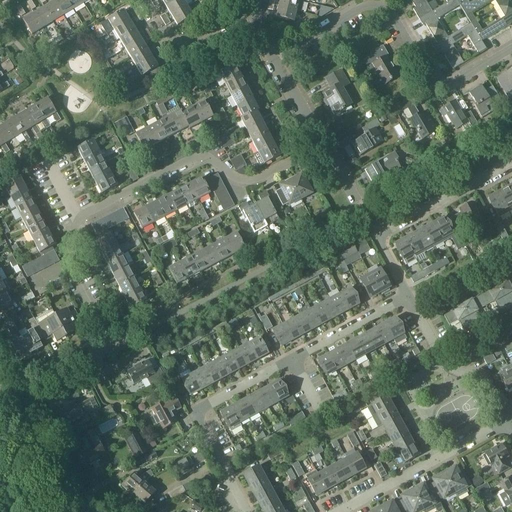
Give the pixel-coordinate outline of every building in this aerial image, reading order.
[(31,0),(27,3),(31,10),(36,8),(31,0)] [(73,10),(66,0),(55,0),(54,1),(63,16),(73,10)] [(80,0),(66,0),(73,10),(83,4),(80,0)] [(178,0),(166,8),(171,17),(187,7),(191,4),(188,0),(178,0)] [(295,0),(280,0),(278,7),(296,11),(301,13),(304,2),(295,0)] [(410,0),(415,8),(413,10),(419,20),(432,13),(424,0),(445,0),(447,3),(452,0),(410,0)] [(452,0),(447,3),(432,13),(419,20),(422,25),(424,24),(437,44),(448,38),(437,20),(460,6),(459,6),(455,0),(452,0)] [(475,0),(469,4),(466,0),(455,0),(459,6),(460,6),(466,16),(471,13),(492,0),(475,0)] [(482,31),(471,13),(466,16),(471,24),(482,42),(511,23),(511,6),(508,0),(493,0),(504,18),(482,31)] [(63,16),(54,1),(44,7),(53,22),(63,16)] [(21,7),(17,9),(21,17),(25,14),(21,7)] [(44,7),(33,13),(43,29),(53,22),(44,7)] [(193,17),(187,7),(171,17),(177,26),(193,17)] [(296,11),(278,7),(276,18),(294,22),(296,11)] [(113,30),(130,21),(124,11),(107,20),(113,30)] [(43,29),(33,13),(23,20),(32,35),(43,29)] [(135,30),(130,21),(113,30),(119,40),(135,30)] [(442,52),(453,70),(464,64),(452,46),(467,36),(478,55),(486,50),(482,42),(471,24),(448,38),(437,44),(432,47),(433,50),(437,55),(442,52)] [(141,40),(135,30),(119,40),(115,42),(120,52),(125,49),(141,40)] [(147,49),(141,40),(125,49),(130,58),(147,49)] [(377,75),(383,85),(398,77),(386,57),(388,56),(383,46),(370,54),(371,56),(363,61),(373,77),(377,75)] [(147,49),(130,58),(136,68),(152,58),(147,49)] [(158,67),(152,58),(136,68),(141,77),(158,67)] [(231,62),(217,70),(225,85),(241,77),(234,65),(233,66),(231,62)] [(498,78),(496,79),(509,102),(511,100),(511,66),(510,68),(511,70),(507,73),(498,78)] [(352,106),(342,90),(349,86),(340,71),(325,79),(331,89),(321,95),(328,107),(330,106),(335,115),(352,106)] [(23,82),(19,77),(15,80),(19,85),(23,82)] [(205,95),(210,93),(207,88),(208,88),(202,77),(197,80),(203,91),(205,95)] [(241,77),(225,85),(231,97),(247,88),(241,77)] [(0,91),(1,91),(2,91),(9,87),(7,82),(0,86),(0,91)] [(481,86),(469,93),(469,94),(475,104),(474,105),(473,105),(474,106),(481,119),(503,106),(493,89),(485,94),(484,92),(481,86)] [(252,100),(247,88),(231,97),(237,108),(252,100)] [(47,99),(36,105),(45,119),(46,120),(52,116),(57,123),(61,121),(56,113),(47,99)] [(259,111),(252,100),(237,108),(242,118),(242,119),(256,112),(256,113),(259,111)] [(410,100),(393,110),(397,116),(403,112),(408,121),(410,120),(422,140),(437,132),(426,114),(420,117),(410,100)] [(464,116),(455,101),(442,109),(442,110),(439,112),(442,118),(446,116),(455,131),(468,123),(471,128),(477,125),(470,112),(464,116)] [(204,102),(193,108),(201,124),(212,118),(204,102)] [(36,105),(26,111),(35,126),(36,126),(42,122),(46,129),(51,127),(46,120),(45,119),(36,105)] [(201,124),(193,108),(182,113),(181,111),(181,112),(190,130),(201,124)] [(26,111),(16,118),(25,132),(26,132),(32,128),(36,136),(41,133),(36,126),(35,126),(26,111)] [(190,130),(181,112),(169,117),(178,133),(188,128),(189,130),(190,130)] [(242,119),(242,118),(239,120),(246,131),(262,123),(256,113),(256,112),(242,119)] [(387,120),(384,115),(378,118),(381,123),(387,120)] [(127,117),(121,120),(125,128),(129,136),(135,133),(127,117)] [(178,133),(169,117),(159,123),(167,139),(178,133)] [(25,132),(16,118),(6,124),(15,138),(19,144),(25,140),(26,142),(30,139),(26,132),(25,132)] [(380,126),(376,119),(361,128),(365,135),(351,144),(359,157),(372,149),(371,148),(383,141),(375,129),(380,126)] [(115,124),(119,132),(125,128),(121,120),(115,124)] [(159,123),(147,129),(155,145),(167,139),(159,123)] [(262,123),(246,131),(251,142),(268,134),(262,123)] [(6,124),(0,127),(0,137),(4,145),(5,144),(11,141),(16,148),(20,145),(19,144),(15,138),(6,124)] [(471,143),(482,136),(477,128),(471,131),(473,135),(468,138),(471,143)] [(155,145),(147,129),(135,136),(143,151),(155,145)] [(221,144),(231,139),(228,133),(218,139),(221,144)] [(274,145),(268,134),(251,142),(257,154),(274,145)] [(0,137),(0,147),(1,147),(5,154),(10,151),(5,144),(4,145),(0,137)] [(234,144),(231,139),(221,144),(223,149),(234,144)] [(83,161),(99,153),(93,141),(77,149),(83,161)] [(455,150),(451,143),(447,146),(451,153),(455,150)] [(274,145),(257,154),(264,165),(280,157),(274,145)] [(349,158),(354,155),(349,145),(344,149),(349,158)] [(400,167),(392,153),(396,151),(394,147),(389,150),(391,153),(366,169),(374,183),(400,167)] [(99,153),(83,161),(89,172),(105,164),(110,161),(108,157),(103,160),(99,153)] [(232,166),(243,161),(240,155),(230,161),(232,166)] [(246,166),(243,161),(232,166),(235,172),(243,168),(246,166)] [(110,175),(105,164),(89,172),(95,183),(110,175)] [(136,177),(130,165),(125,168),(131,179),(136,177)] [(290,180),(300,200),(311,194),(310,192),(316,189),(309,175),(303,178),(301,174),(290,180)] [(110,175),(95,183),(101,195),(116,187),(110,175)] [(209,186),(220,180),(217,175),(206,180),(209,186)] [(11,198),(27,190),(21,177),(5,186),(11,198)] [(194,192),(198,201),(209,195),(201,179),(190,185),(194,192)] [(223,186),(220,180),(209,186),(212,191),(223,186)] [(300,200),(290,180),(279,186),(280,189),(275,193),(282,207),(288,204),(289,206),(300,200)] [(190,185),(179,191),(187,207),(198,201),(194,192),(190,185)] [(226,191),(223,186),(212,191),(215,196),(226,191)] [(511,195),(508,188),(499,193),(509,213),(511,211),(511,195)] [(32,200),(27,190),(11,198),(16,209),(32,200)] [(187,207),(179,191),(167,197),(175,213),(187,207)] [(226,191),(215,196),(218,202),(228,196),(226,191)] [(254,205),(266,227),(279,220),(270,204),(271,203),(266,192),(258,197),(260,202),(254,205)] [(509,213),(499,193),(488,199),(499,218),(509,213)] [(231,202),(228,196),(218,202),(220,207),(231,202)] [(167,197),(156,202),(165,218),(175,213),(167,197)] [(38,212),(32,200),(16,209),(21,218),(22,220),(38,212)] [(156,202),(145,208),(153,224),(165,218),(156,202)] [(231,202),(220,207),(223,213),(234,207),(231,202)] [(266,227),(254,205),(248,208),(246,203),(237,207),(242,216),(244,215),(254,234),(266,227)] [(462,213),(451,219),(458,232),(477,223),(476,221),(479,219),(481,218),(473,203),(472,203),(466,206),(465,204),(460,207),(461,209),(460,209),(462,213)] [(153,224),(145,208),(133,214),(142,230),(153,224)] [(118,212),(123,222),(128,220),(122,209),(118,212)] [(38,212),(22,220),(28,231),(44,223),(38,212)] [(118,212),(113,214),(118,225),(123,222),(118,212)] [(113,214),(107,217),(113,228),(118,225),(113,214)] [(113,228),(107,217),(102,220),(107,230),(108,230),(113,228)] [(444,218),(434,224),(444,243),(452,239),(452,234),(444,218)] [(102,220),(97,223),(102,233),(107,230),(102,220)] [(494,229),(490,220),(484,223),(488,232),(494,229)] [(49,234),(44,223),(28,231),(33,242),(49,234)] [(102,233),(97,223),(91,226),(96,236),(98,235),(102,233)] [(434,224),(424,229),(434,248),(444,243),(434,224)] [(503,242),(509,239),(502,227),(496,230),(503,242)] [(424,229),(415,234),(425,253),(434,248),(424,229)] [(101,253),(117,245),(111,233),(110,233),(100,238),(95,241),(101,253)] [(49,234),(33,242),(39,254),(55,246),(49,234)] [(225,240),(233,255),(244,250),(236,234),(225,240)] [(425,253),(415,234),(411,236),(410,235),(406,237),(407,239),(405,240),(415,258),(416,258),(425,253)] [(352,244),(356,252),(367,246),(363,238),(352,244)] [(233,255),(225,240),(213,245),(222,261),(233,255)] [(415,258),(405,240),(395,245),(403,261),(403,260),(406,265),(416,260),(416,258),(415,258)] [(356,252),(352,244),(338,251),(342,259),(342,260),(356,253),(356,252)] [(117,245),(101,253),(107,264),(123,256),(117,245)] [(222,261),(213,245),(202,251),(210,267),(222,261)] [(202,251),(191,257),(199,273),(210,267),(202,251)] [(49,254),(54,265),(59,262),(53,252),(49,254)] [(54,265),(49,254),(43,256),(49,267),(54,265)] [(43,256),(38,259),(44,270),(49,267),(43,256)] [(123,256),(107,264),(113,276),(128,267),(123,256)] [(191,257),(180,263),(188,279),(199,273),(191,257)] [(44,270),(38,259),(32,262),(38,273),(44,270)] [(342,260),(342,259),(336,262),(342,275),(348,272),(342,260)] [(32,262),(27,265),(33,275),(38,273),(32,262)] [(188,279),(180,263),(168,269),(176,285),(188,279)] [(33,275),(27,265),(21,268),(27,278),(33,275)] [(422,271),(425,277),(435,271),(432,266),(422,271)] [(134,278),(128,267),(113,276),(118,286),(134,278)] [(325,268),(316,273),(317,276),(327,271),(325,268)] [(370,276),(379,293),(380,293),(382,295),(389,291),(388,289),(389,288),(379,270),(370,276)] [(425,277),(422,271),(410,278),(413,284),(426,277),(425,277)] [(316,273),(306,278),(308,282),(317,276),(316,273)] [(379,293),(370,276),(360,281),(370,299),(379,293)] [(134,278),(118,286),(124,298),(140,290),(134,278)] [(308,282),(306,278),(297,284),(298,287),(308,282)] [(511,279),(498,287),(510,309),(511,308),(511,279)] [(298,287),(297,284),(287,289),(289,292),(298,287)] [(498,287),(480,297),(485,306),(494,302),(499,311),(500,310),(502,313),(510,309),(498,287)] [(287,289),(278,294),(280,297),(289,292),(287,289)] [(350,289),(340,295),(348,310),(359,305),(350,289)] [(146,301),(140,290),(124,298),(130,309),(146,301)] [(13,306),(7,294),(0,297),(0,312),(7,309),(10,316),(15,314),(11,306),(13,306)] [(21,299),(23,304),(34,299),(31,294),(21,299)] [(280,297),(278,294),(268,299),(270,302),(280,297)] [(348,310),(340,295),(330,300),(339,316),(348,310)] [(485,306),(480,297),(462,306),(474,329),(482,324),(480,321),(481,320),(477,311),(485,306)] [(330,300),(321,305),(329,321),(339,316),(330,300)] [(329,321),(321,305),(311,311),(320,326),(329,321)] [(474,329),(462,306),(444,316),(449,326),(458,321),(463,330),(464,329),(466,333),(474,329)] [(69,309),(56,315),(67,338),(71,336),(70,333),(83,327),(75,311),(70,313),(69,309)] [(311,311),(302,316),(310,331),(320,326),(311,311)] [(54,316),(38,325),(42,333),(46,341),(53,337),(56,343),(67,338),(56,315),(54,316)] [(266,315),(259,319),(266,331),(272,328),(266,315)] [(310,331),(302,316),(292,321),(301,336),(310,331)] [(42,333),(38,325),(37,325),(36,322),(35,323),(33,319),(28,322),(32,330),(27,333),(28,335),(22,338),(32,356),(38,353),(37,351),(42,349),(36,336),(42,333)] [(231,329),(239,325),(239,324),(237,322),(236,319),(228,323),(231,329)] [(395,319),(385,325),(396,345),(406,340),(395,319)] [(292,321),(283,326),(291,341),(301,336),(292,321)] [(21,338),(16,327),(13,322),(2,327),(5,333),(9,331),(14,342),(11,343),(16,355),(14,356),(18,363),(32,356),(22,338),(21,338)] [(227,326),(225,323),(216,328),(217,331),(227,326)] [(385,325),(375,330),(384,345),(393,340),(396,345),(385,325)] [(291,341),(283,326),(273,332),(281,347),(291,341)] [(217,331),(216,328),(206,333),(208,336),(217,331)] [(375,330),(366,335),(374,350),(384,345),(375,330)] [(208,336),(206,333),(197,338),(198,341),(208,336)] [(374,350),(366,335),(356,340),(365,355),(374,350)] [(198,341),(197,338),(187,343),(189,346),(198,341)] [(249,344),(257,360),(268,354),(259,339),(249,344)] [(365,355),(356,340),(347,345),(355,360),(365,355)] [(189,346),(187,343),(178,348),(179,352),(189,346)] [(257,360),(249,344),(240,349),(248,365),(257,360)] [(355,360),(347,345),(337,350),(346,366),(355,360)] [(240,349),(230,355),(238,370),(248,365),(240,349)] [(346,366),(337,350),(328,355),(336,371),(346,366)] [(230,355),(221,360),(229,375),(238,370),(230,355)] [(336,371),(328,355),(318,361),(326,376),(336,371)] [(221,360),(211,365),(219,380),(229,375),(221,360)] [(135,369),(128,373),(135,385),(142,382),(148,379),(151,384),(164,378),(159,369),(153,372),(148,363),(141,366),(135,369)] [(211,365),(202,370),(210,385),(219,380),(211,365)] [(511,374),(508,366),(501,370),(502,372),(493,377),(495,381),(500,378),(508,392),(511,389),(511,374)] [(201,391),(192,375),(189,370),(179,375),(181,378),(180,378),(190,396),(201,391)] [(202,370),(192,375),(201,391),(210,385),(202,370)] [(272,386),(269,387),(277,403),(288,397),(279,382),(277,383),(276,382),(271,384),(272,386)] [(277,403),(269,387),(260,393),(268,408),(277,403)] [(79,397),(75,390),(66,395),(69,402),(79,397)] [(344,390),(332,397),(335,403),(347,396),(344,390)] [(260,393),(250,398),(258,413),(268,408),(260,393)] [(160,406),(152,410),(155,416),(152,417),(156,425),(159,423),(163,429),(176,422),(171,413),(180,409),(174,396),(159,404),(160,406)] [(96,397),(93,399),(85,402),(89,411),(89,412),(100,407),(96,397)] [(372,418),(392,407),(387,397),(367,408),(372,418)] [(258,413),(250,398),(241,403),(249,418),(258,413)] [(84,419),(82,414),(89,411),(85,402),(78,406),(57,416),(64,429),(84,419)] [(241,403),(231,408),(239,423),(240,423),(249,418),(241,403)] [(345,413),(348,418),(360,412),(357,406),(345,413)] [(110,407),(103,411),(106,417),(113,413),(110,407)] [(392,407),(372,418),(367,421),(372,431),(382,425),(398,417),(392,407)] [(239,423),(231,408),(221,414),(229,429),(231,432),(241,427),(240,423),(239,423)] [(287,421),(291,427),(305,419),(302,413),(287,421)] [(398,417),(382,425),(387,435),(403,426),(398,417)] [(403,426),(387,435),(393,444),(408,436),(403,426)] [(94,431),(80,438),(83,445),(84,445),(85,448),(75,453),(82,466),(88,463),(89,465),(98,461),(97,459),(104,456),(97,442),(99,441),(94,431)] [(352,433),(347,436),(353,448),(359,445),(352,433)] [(138,434),(128,440),(137,458),(147,452),(138,434)] [(413,445),(408,436),(393,444),(398,454),(413,445)] [(419,456),(413,445),(398,454),(403,464),(419,456)] [(501,445),(485,454),(491,466),(494,465),(499,475),(509,469),(504,459),(508,457),(506,453),(507,452),(507,451),(506,449),(505,449),(503,449),(501,445)] [(267,455),(270,461),(282,454),(279,448),(267,455)] [(154,452),(147,455),(133,462),(137,469),(150,462),(158,458),(154,452)] [(357,454),(346,460),(355,475),(365,469),(357,454)] [(355,475),(346,460),(337,465),(346,480),(355,475)] [(298,478),(299,478),(304,475),(298,462),(292,465),(298,478)] [(380,463),(374,466),(381,479),(387,476),(380,463)] [(337,465),(328,470),(336,485),(346,480),(337,465)] [(249,486),(264,477),(258,467),(243,475),(249,486)] [(451,470),(444,474),(455,493),(457,498),(468,493),(466,490),(472,487),(462,468),(453,473),(451,470)] [(336,485),(328,470),(318,475),(316,471),(326,490),(336,485)] [(131,495),(133,494),(134,495),(147,480),(153,476),(151,471),(142,476),(139,479),(136,477),(133,474),(128,480),(127,479),(121,486),(131,495)] [(326,490),(316,471),(305,476),(316,496),(326,490)] [(438,480),(430,485),(436,497),(441,494),(444,499),(455,493),(444,474),(437,478),(438,480)] [(470,483),(477,489),(478,488),(484,481),(477,475),(471,482),(470,483)] [(147,480),(134,495),(144,504),(154,493),(145,484),(149,479),(153,477),(153,476),(147,480)] [(505,493),(499,496),(506,508),(511,505),(511,504),(511,476),(511,477),(501,483),(506,492),(505,493)] [(269,487),(264,477),(249,486),(254,495),(269,487)] [(487,484),(476,490),(479,495),(490,489),(487,484)] [(440,504),(436,497),(430,485),(421,490),(420,487),(412,491),(423,510),(424,511),(429,511),(436,509),(435,507),(440,504)] [(185,492),(182,487),(182,486),(168,494),(171,500),(185,492)] [(269,487),(254,495),(259,504),(274,496),(269,487)] [(407,498),(398,502),(403,511),(419,511),(423,510),(412,491),(405,495),(407,498)] [(267,511),(280,506),(274,496),(259,504),(263,511),(267,511)] [(313,511),(308,502),(303,505),(306,511),(313,511)] [(403,511),(398,502),(389,507),(388,505),(381,508),(382,511),(403,511)] [(198,511),(199,511),(202,508),(195,503),(192,508),(198,511)]
